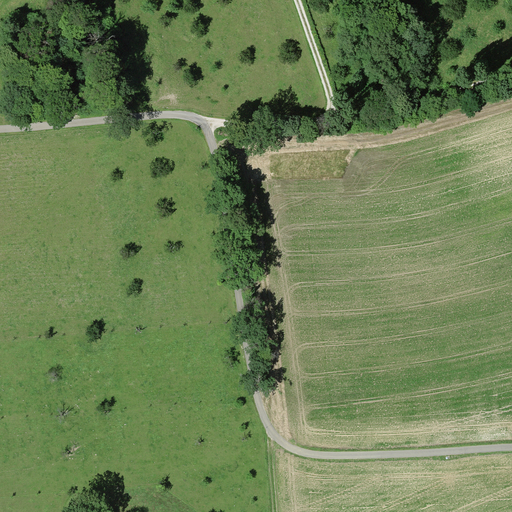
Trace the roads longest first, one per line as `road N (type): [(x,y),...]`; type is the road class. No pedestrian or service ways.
road 1 (track): [(206,124),(372,117),(511,73)]
road 2 (track): [(334,121),(298,0)]
